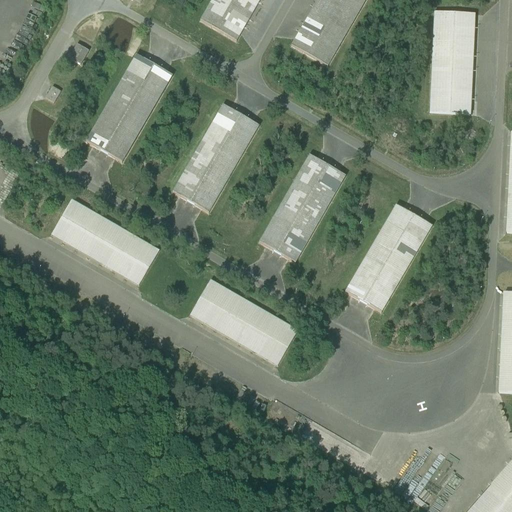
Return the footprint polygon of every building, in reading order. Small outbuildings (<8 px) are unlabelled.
[(260,0),(212,0),(200,23),(236,43),(260,0)] [(366,0),(318,0),(291,48),(327,68),(366,0)] [(474,16),(433,14),(429,115),(470,117),(474,16)] [(77,46),(69,60),(80,67),(88,53),(77,46)] [(136,57),(85,144),(121,165),(172,78),(136,57)] [(52,89),(45,101),(53,105),(60,93),(52,89)] [(222,107),(172,194),(208,215),(258,128),(222,107)] [(309,157),(259,245),(294,265),(345,178),(309,157)] [(159,253),(71,203),(51,238),(138,288),(159,253)] [(395,208),(344,294),(381,315),(431,228),(395,208)] [(297,333),(210,282),(189,318),(277,368),(297,333)] [(511,294),(504,294),(499,395),(511,395),(511,294)] [(345,441),(275,402),(266,419),(335,459),(345,441)] [(511,511),(511,462),(468,511),(511,511)]
